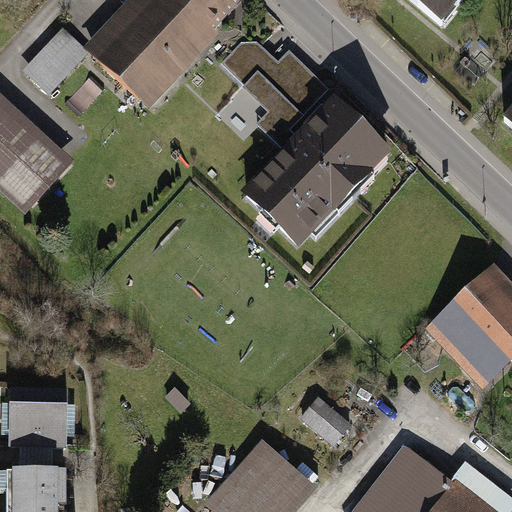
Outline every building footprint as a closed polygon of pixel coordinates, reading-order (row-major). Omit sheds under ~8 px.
[(61,28),(20,73),(50,100),(90,55),(150,109),(248,0),(130,0),(85,50),(61,28)] [(470,0),(403,0),(442,33),(470,0)] [(283,157),(298,142),(287,132),(325,93),(286,55),(275,65),(253,43),(239,44),(218,65),(242,88),(240,90),(265,115),(253,128),(283,157)] [(76,167),(0,97),(0,195),(27,220),(76,167)] [(389,159),(333,104),(298,142),(283,157),(240,200),(296,254),(389,159)] [(427,332),(486,392),(511,367),(511,284),(495,267),(427,332)] [(70,392),(11,391),(10,445),(69,446),(70,392)] [(353,428),(318,400),(300,421),(336,450),(353,428)] [(455,482),(406,444),(353,511),(511,511),(511,497),(469,464),(455,482)] [(301,511),(317,495),(262,447),(209,506),(215,511),(301,511)] [(70,511),(71,473),(9,473),(8,511),(70,511)]
